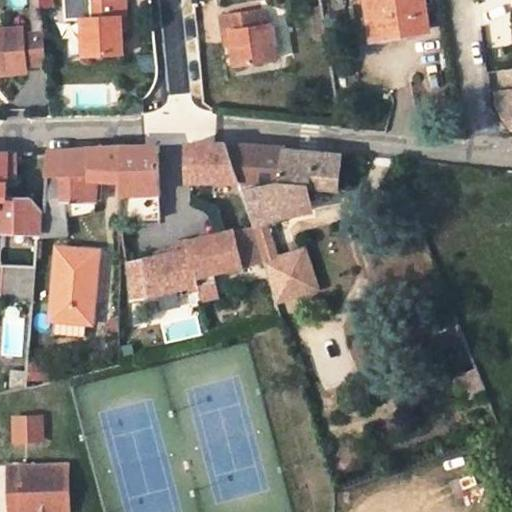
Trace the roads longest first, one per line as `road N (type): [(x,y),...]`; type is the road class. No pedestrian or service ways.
road 1 (tertiary): [(485,156),(180,130)]
road 2 (tertiary): [(180,130),(0,134)]
road 3 (residential): [(485,156),(463,0)]
road 4 (residential): [(169,0),(180,130)]
